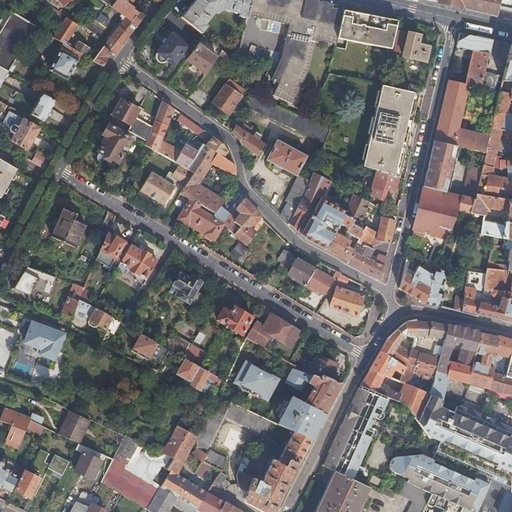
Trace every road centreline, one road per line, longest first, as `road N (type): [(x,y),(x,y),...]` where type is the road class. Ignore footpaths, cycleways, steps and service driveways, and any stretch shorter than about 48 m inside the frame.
road 1 (residential): [(118,61),(230,141),(243,188),(293,239),(389,293)]
road 2 (residential): [(365,357),(55,171)]
road 3 (residential): [(454,18),(389,293)]
road 4 (residential): [(365,357),(286,511)]
road 5 (residential): [(118,61),(55,171)]
road 6 (residential): [(511,330),(419,310),(392,313)]
